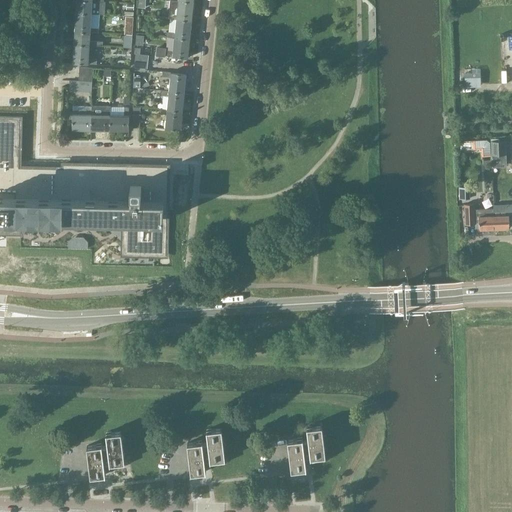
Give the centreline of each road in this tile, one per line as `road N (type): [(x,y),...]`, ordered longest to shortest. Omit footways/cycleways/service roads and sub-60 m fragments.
road 1 (secondary): [(43,318),(511,292)]
road 2 (residential): [(196,154),(45,151),(51,0)]
road 3 (residential): [(0,501),(193,507)]
road 4 (residential): [(196,154),(212,0)]
